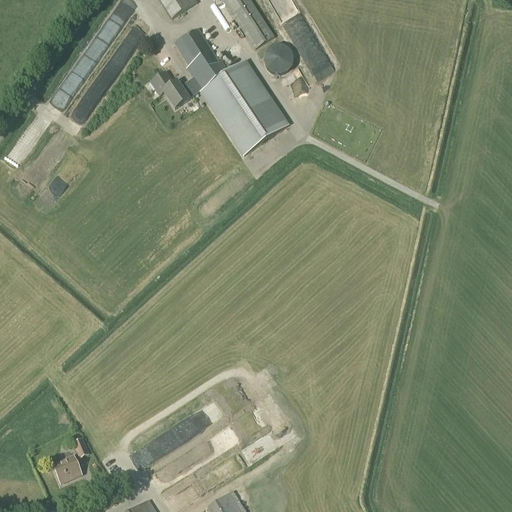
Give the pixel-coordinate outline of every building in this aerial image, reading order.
[(157,0),(172,21),(197,5),(193,0),(157,0)] [(221,0),(255,52),(274,40),(248,0),(221,0)] [(220,65),(215,57),(198,31),(175,46),(189,69),(187,71),(193,80),(181,89),(177,84),(173,86),(165,75),(151,85),(160,99),(164,96),(175,111),(189,102),(189,101),(199,94),(243,160),(290,128),(245,61),(227,74),(221,65),(220,65)] [(277,78),(280,77),(282,77),(284,76),(286,74),(288,73),(290,71),(291,68),(291,66),(292,63),(291,61),(291,59),(290,56),(288,54),(286,53),(284,51),(282,50),(280,50),(277,49),(275,50),(273,50),(270,51),(268,53),(267,54),(265,56),(264,59),(264,61),(263,63),(264,66),(264,68),(265,71),(267,73),(268,74),(270,76),(273,77),(275,77),(277,78)] [(64,108),(90,75),(78,66),(52,99),(64,108)] [(304,76),(289,84),(295,95),(310,87),(304,76)] [(19,167),(43,129),(29,120),(5,158),(19,167)] [(80,462),(90,458),(83,441),(73,446),(80,462)] [(73,481),(81,478),(74,459),(53,468),(60,484),(71,479),(73,481)] [(245,511),(233,493),(222,500),(207,510),(208,511),(245,511)] [(154,511),(149,503),(133,511),(154,511)]
